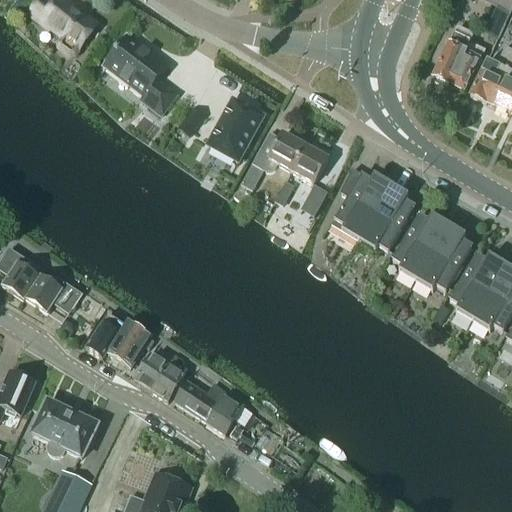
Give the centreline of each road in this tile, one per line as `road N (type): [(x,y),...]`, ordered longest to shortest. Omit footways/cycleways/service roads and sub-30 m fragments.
road 1 (tertiary): [(293,511),(189,433),(96,386),(0,322)]
road 2 (secondary): [(511,202),(393,127),(373,89),(374,53)]
road 3 (tertiary): [(232,29),(319,50),(374,53)]
